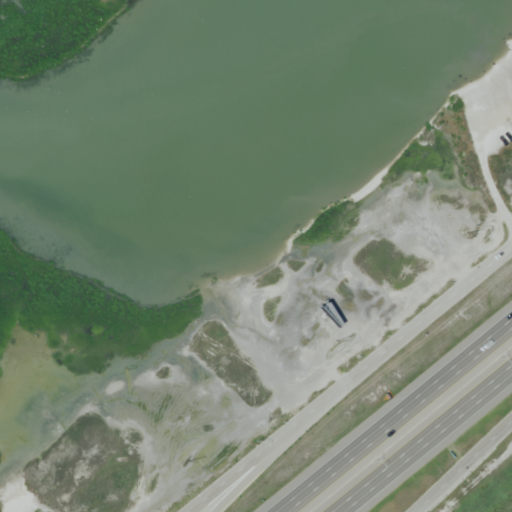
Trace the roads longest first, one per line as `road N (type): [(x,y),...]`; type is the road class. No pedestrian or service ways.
road 1 (residential): [(511,250),(191,511)]
road 2 (motorway): [(511,323),(282,511)]
road 3 (motorway): [(338,511),(511,369)]
road 4 (motorway): [(328,399),(215,511)]
road 5 (motorway): [(416,511),(511,420)]
